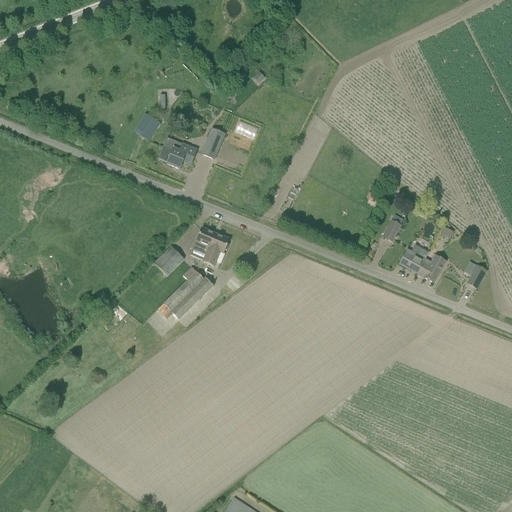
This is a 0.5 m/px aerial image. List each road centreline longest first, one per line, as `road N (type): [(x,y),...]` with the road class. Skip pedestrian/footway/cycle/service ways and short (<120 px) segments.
road 1 (unclassified): [(511,331),(0,121)]
road 2 (tertiary): [(0,51),(125,0)]
